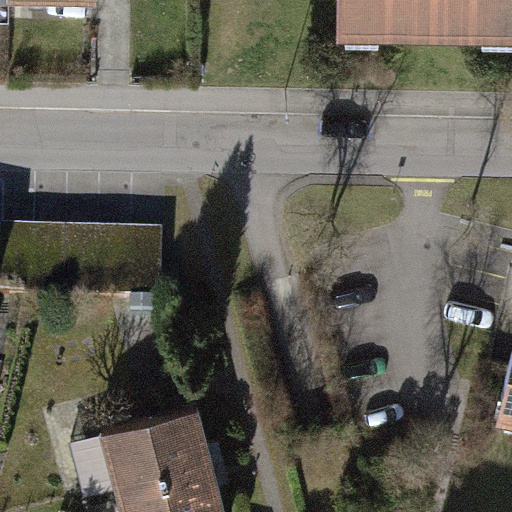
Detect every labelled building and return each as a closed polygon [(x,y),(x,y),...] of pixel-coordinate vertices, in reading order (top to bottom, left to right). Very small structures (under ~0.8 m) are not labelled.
[(73,0),(93,0),(92,0),(33,0),(33,12),(72,12),(72,0),(73,0)] [(511,20),(511,0),(341,0),(342,17),(511,20)] [(1,231),(0,236),(0,298),(35,301),(37,232),(1,231)] [(164,235),(37,232),(35,301),(162,304),(164,235)] [(511,331),(507,350),(497,394),(506,396),(502,414),(511,416),(511,331)] [(113,487),(212,461),(196,400),(97,427),(113,487)] [(119,511),(225,511),(212,461),(113,487),(119,511)]
